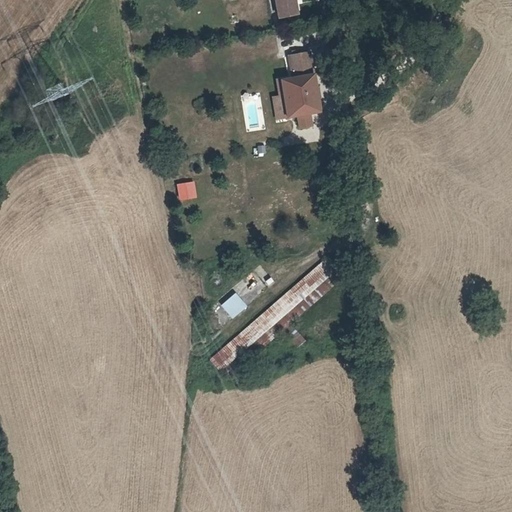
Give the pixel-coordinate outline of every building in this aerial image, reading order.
[(335,0),(316,0),(318,10),(337,7),(335,0)] [(329,102),(339,100),(341,113),(354,111),(352,98),(355,98),(362,97),(356,59),(359,59),(359,58),(356,59),(354,44),(343,45),(342,41),(336,42),(337,47),(333,47),(335,62),(323,64),(329,102)] [(254,157),(266,156),(265,145),(253,146),(254,157)] [(237,164),(222,167),(225,181),(239,178),(237,164)] [(180,201),(197,198),(194,181),(177,183),(180,201)] [(255,342),(269,358),(386,256),(371,240),(255,342)] [(262,265),(255,269),(267,288),(274,283),(262,265)] [(235,291),(220,305),(233,318),(248,305),(235,291)]
